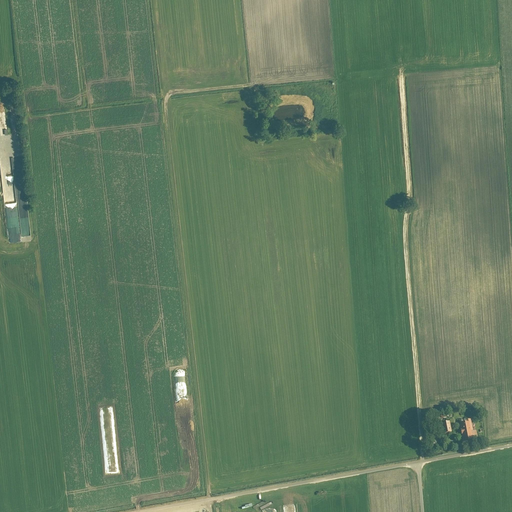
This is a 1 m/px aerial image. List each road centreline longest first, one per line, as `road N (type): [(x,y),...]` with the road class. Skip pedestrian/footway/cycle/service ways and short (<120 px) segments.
road 1 (track): [(399,71),(423,461)]
road 2 (unclassified): [(511,445),(141,511)]
